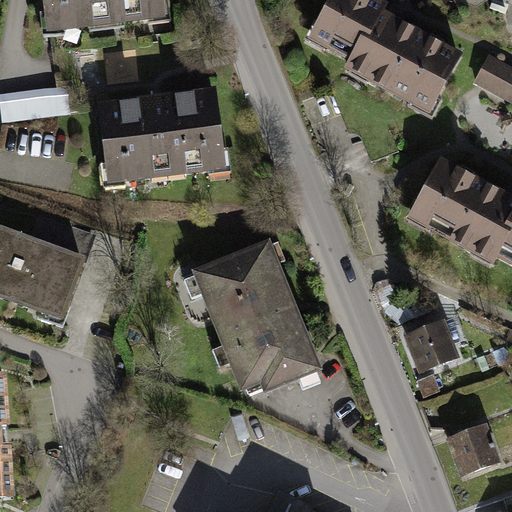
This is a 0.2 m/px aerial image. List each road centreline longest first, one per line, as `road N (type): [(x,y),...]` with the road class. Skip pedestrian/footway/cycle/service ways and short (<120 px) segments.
road 1 (tertiary): [(437,511),(239,0)]
road 2 (residential): [(58,511),(75,470),(86,393),(70,367)]
